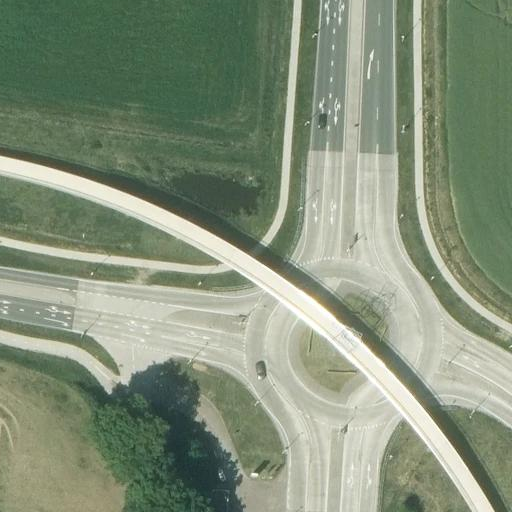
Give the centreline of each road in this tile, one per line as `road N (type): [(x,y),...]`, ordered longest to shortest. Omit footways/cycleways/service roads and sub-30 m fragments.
road 1 (primary): [(431,322),(384,244),(377,147)]
road 2 (unclassified): [(172,511),(131,392),(135,331)]
road 3 (primary): [(333,0),(326,147)]
road 4 (primary): [(377,147),(379,0)]
road 5 (primary): [(256,373),(296,435),(305,504)]
road 6 (secondary): [(138,295),(0,274)]
road 7 (secondary): [(0,304),(135,331)]
road 8 (primary): [(374,281),(366,220),(377,147)]
road 9 (primary): [(326,147),(301,274)]
road 10 (secondary): [(267,302),(138,295)]
road 11 (secondary): [(135,331),(256,373)]
road 12 (primary): [(326,147),(328,268)]
